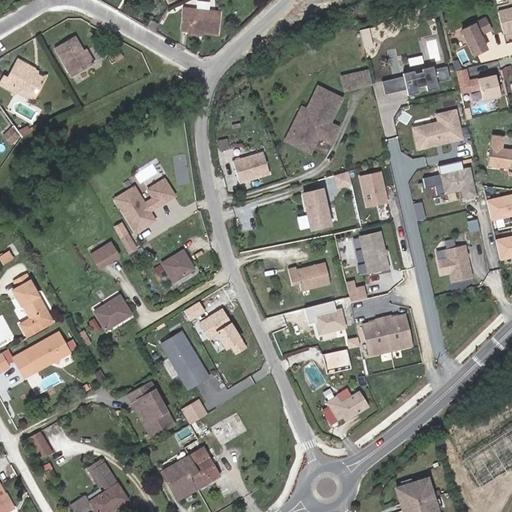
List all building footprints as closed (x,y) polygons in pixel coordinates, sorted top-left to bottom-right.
[(511,10),(493,16),(499,37),(511,33),(511,10)] [(181,34),(188,35),(200,37),(219,40),(221,18),(185,12),(181,34)] [(155,34),(156,32),(159,26),(152,22),(147,29),(152,33),(155,34)] [(480,22),(457,34),(470,58),(482,52),(475,38),(485,32),(480,22)] [(367,37),(360,39),(362,48),(370,46),(367,37)] [(87,58),(85,54),(77,40),(59,50),(75,78),(96,67),(90,56),(87,58)] [(120,52),(113,56),(118,65),(125,61),(120,52)] [(36,98),(47,81),(35,73),(37,70),(22,59),(10,77),(7,75),(3,82),(17,93),(19,93),(22,89),(34,97),(36,98)] [(398,75),(399,78),(402,91),(403,97),(414,94),(413,89),(421,87),(422,93),(433,91),(432,85),(445,82),(442,69),(429,72),(429,69),(417,71),(418,74),(410,76),(410,73),(398,75)] [(369,84),(366,71),(353,74),(356,87),(369,84)] [(356,87),(353,74),(339,78),(343,91),(356,87)] [(474,82),(479,102),(496,98),(491,77),(474,82)] [(399,78),(393,79),(395,93),(402,91),(399,78)] [(378,82),(381,96),(395,93),(393,79),(378,82)] [(458,95),(465,94),(463,84),(456,86),(458,95)] [(324,124),(337,99),(315,88),(304,109),(306,113),(304,117),(301,115),(297,113),(287,132),(309,144),(313,135),(317,137),(319,135),(327,139),(333,128),(324,124)] [(435,124),(418,128),(420,136),(411,138),(415,151),(434,146),(435,145),(437,144),(438,145),(459,140),(452,112),(433,116),(435,124)] [(420,136),(418,128),(409,130),(411,138),(420,136)] [(20,133),(25,139),(37,133),(36,130),(31,132),(30,129),(20,133)] [(13,132),(5,138),(12,146),(20,139),(13,132)] [(309,144),(287,132),(283,139),(305,151),(309,144)] [(511,180),(511,179),(511,150),(511,148),(505,149),(503,149),(500,148),(502,137),(492,136),(486,168),(501,172),(505,165),(508,165),(511,180)] [(229,165),(236,186),(266,176),(259,155),(229,165)] [(473,195),(466,169),(437,176),(441,194),(458,189),(461,198),(473,195)] [(333,188),(348,185),(344,171),(330,176),(333,188)] [(376,172),(356,177),(364,207),(384,202),(376,172)] [(119,209),(133,232),(152,220),(145,210),(154,204),(156,206),(172,196),(162,180),(145,190),(151,199),(142,204),(132,188),(118,196),(124,206),(119,209)] [(428,186),(430,195),(437,194),(435,185),(428,186)] [(327,225),(318,190),(300,195),(309,230),(327,225)] [(491,218),(511,214),(511,192),(487,196),(491,218)] [(124,206),(118,196),(113,199),(119,209),(124,206)] [(412,206),(415,221),(422,219),(419,205),(412,206)] [(377,232),(356,237),(364,274),(385,269),(377,232)] [(511,233),(496,237),(501,259),(511,256),(511,233)] [(126,234),(119,239),(128,254),(135,249),(126,234)] [(93,256),(101,269),(120,258),(111,245),(93,256)] [(463,245),(444,250),(452,283),(471,278),(463,245)] [(195,272),(183,253),(162,266),(173,285),(195,272)] [(12,254),(2,260),(6,267),(16,260),(12,254)] [(323,263),(299,269),(294,270),(293,268),(286,270),(290,287),(298,285),(299,293),(309,290),(329,285),(323,263)] [(55,322),(28,277),(16,283),(20,290),(16,293),(24,307),(26,306),(34,321),(24,327),(30,336),(55,322)] [(344,292),(351,291),(349,283),(342,285),(344,292)] [(347,305),(362,301),(359,288),(351,291),(344,292),(347,305)] [(107,332),(107,333),(132,318),(121,300),(119,300),(96,314),(99,318),(107,332)] [(185,309),(191,319),(206,310),(200,300),(185,309)] [(200,318),(216,353),(232,345),(235,353),(246,348),(227,306),(200,318)] [(343,307),(314,312),(317,333),(347,328),(343,307)] [(359,328),(365,357),(372,355),(373,358),(402,352),(402,349),(409,348),(403,319),(389,321),(388,319),(373,323),(373,325),(359,328)] [(57,325),(55,322),(30,336),(32,340),(57,325)] [(73,352),(62,333),(16,358),(26,378),(54,362),(62,365),(65,357),(73,352)] [(189,392),(209,380),(182,335),(162,347),(189,392)] [(347,351),(337,353),(330,354),(331,365),(343,362),(347,361),(349,361),(347,351)] [(0,375),(11,370),(3,356),(0,357),(0,375)] [(149,386),(128,397),(132,406),(135,404),(150,431),(158,433),(170,426),(149,386)] [(365,408),(356,394),(339,405),(335,398),(324,405),(336,422),(344,417),(345,416),(347,420),(357,414),(365,408)] [(207,400),(191,409),(195,416),(211,408),(207,400)] [(135,404),(132,406),(151,440),(172,429),(170,426),(158,433),(150,431),(135,404)] [(215,424),(203,431),(214,450),(224,445),(225,448),(253,433),(243,414),(217,428),(215,424)] [(41,439),(31,445),(38,458),(49,451),(41,439)] [(194,481),(200,490),(223,477),(207,449),(192,458),(194,460),(203,476),(194,481)] [(192,458),(164,474),(180,502),(200,490),(194,481),(203,476),(194,460),(192,458)] [(101,490),(105,487),(94,470),(104,465),(102,461),(88,469),(101,490)] [(47,463),(41,466),(50,482),(57,478),(47,463)] [(108,492),(90,503),(93,508),(95,511),(110,511),(128,502),(105,464),(104,465),(94,470),(105,487),(108,492)] [(12,511),(15,511),(7,496),(1,499),(0,496),(0,492),(3,491),(0,485),(0,511),(12,511)] [(429,502),(424,487),(394,497),(398,511),(399,511),(405,510),(429,502)] [(74,511),(75,511),(90,503),(86,496),(70,505),(74,511)] [(85,511),(93,508),(90,503),(75,511),(85,511)]
